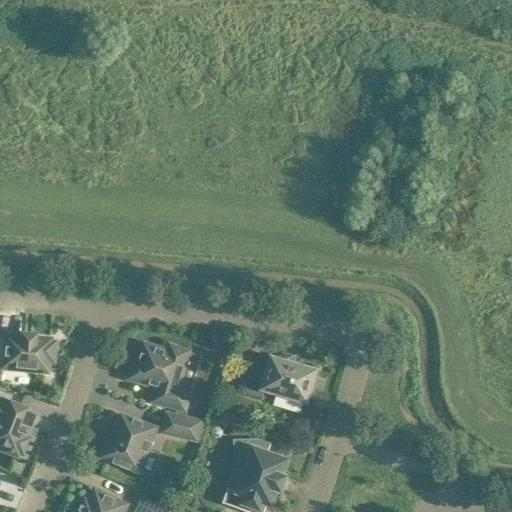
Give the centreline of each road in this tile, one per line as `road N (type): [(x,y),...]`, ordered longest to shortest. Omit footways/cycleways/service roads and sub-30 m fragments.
road 1 (residential): [(310,511),(362,354),(359,336),(339,314),(106,297)]
road 2 (residential): [(31,511),(59,450),(106,297)]
